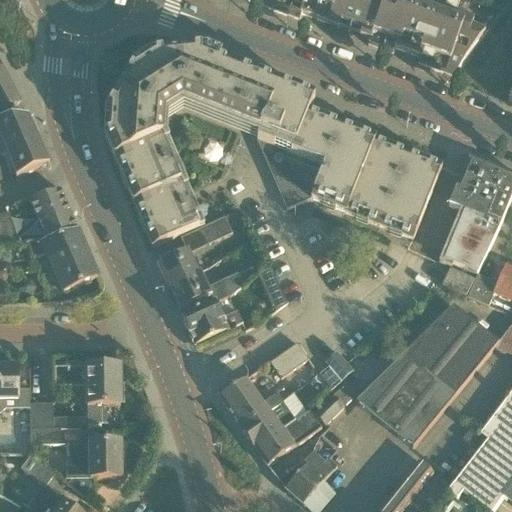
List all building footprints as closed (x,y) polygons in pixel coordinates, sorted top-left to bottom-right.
[(301,15),(352,34),(370,41),(367,47),(393,56),(395,50),(408,55),(425,8),(409,2),(404,0),(251,0),(249,3),(299,22),(301,15)] [(459,0),(409,0),(409,2),(425,8),(453,18),(459,0)] [(418,66),(453,79),(465,62),(489,31),(453,18),(425,8),(408,55),(420,59),(418,66)] [(511,33),(496,22),(453,79),(474,88),(479,81),(486,84),(480,90),(502,99),(511,85),(511,33)] [(358,215),(369,220),(367,224),(389,233),(391,229),(402,233),(400,237),(412,242),(441,169),(429,165),(428,169),(416,165),(418,160),(396,151),(394,156),(383,151),(385,147),(364,138),(362,143),(351,139),(353,134),(330,125),(329,130),(318,125),(319,121),(290,109),(296,94),(264,82),(262,86),(249,81),(250,76),(200,57),(200,52),(149,57),(150,62),(137,70),(133,67),(104,115),(109,118),(109,137),(105,139),(121,176),(125,174),(131,187),(126,189),(140,220),(144,218),(150,231),(145,233),(152,249),(199,229),(161,141),(157,142),(156,139),(161,137),(162,121),(158,120),(158,115),(163,112),(165,115),(179,106),(177,103),(182,100),(187,102),(185,106),(259,135),(256,143),(290,156),(276,190),(286,213),(311,202),(322,206),(324,202),(335,206),(334,211),(356,219),(358,215)] [(0,112),(7,111),(20,104),(0,65),(0,112)] [(18,180),(49,167),(27,119),(0,122),(0,158),(8,157),(18,180)] [(479,277),(498,233),(511,198),(511,175),(501,171),(499,176),(466,163),(447,206),(462,213),(443,263),(479,277)] [(30,202),(46,242),(77,233),(60,193),(30,202)] [(0,217),(0,247),(17,244),(8,216),(0,217)] [(205,228),(199,231),(207,247),(232,236),(226,224),(224,219),(205,228)] [(77,233),(46,242),(25,244),(34,260),(45,255),(63,294),(97,280),(77,233)] [(197,275),(187,256),(186,253),(156,267),(167,291),(169,290),(197,275)] [(498,285),(479,277),(471,300),(490,308),(495,297),(511,304),(511,268),(506,267),(498,285)] [(247,272),(238,276),(243,288),(252,282),(256,279),(252,270),(247,272)] [(473,283),(449,271),(441,288),(465,299),(473,283)] [(180,312),(210,298),(207,290),(199,274),(197,275),(169,290),(180,312)] [(243,288),(238,276),(237,276),(227,281),(234,295),(243,288)] [(215,305),(181,321),(190,340),(194,338),(196,342),(194,342),(193,343),(193,344),(193,346),(194,347),(195,347),(197,347),(199,347),(199,348),(201,347),(201,346),(242,326),(237,314),(223,321),(215,305)] [(412,451),(494,352),(498,346),(453,310),(355,405),(412,451)] [(511,327),(498,346),(494,352),(511,358),(511,327)] [(297,346),(269,365),(280,382),(308,362),(297,346)] [(318,377),(331,393),(353,374),(337,354),(324,365),(328,369),(318,377)] [(0,369),(0,402),(29,402),(29,392),(17,392),(17,369),(0,369)] [(87,409),(86,420),(52,421),(52,407),(29,408),(29,411),(30,433),(60,433),(87,432),(86,426),(106,426),(106,408),(120,408),(119,369),(55,370),(55,390),(87,389),(87,409)] [(263,406),(246,381),(218,401),(240,431),(267,413),(269,416),(283,406),(277,396),(263,406)] [(332,397),(313,415),(325,428),(345,410),(343,409),(354,399),(343,388),(333,398),(332,397)] [(492,511),(501,500),(502,501),(511,487),(511,394),(479,438),(486,443),(478,454),(448,494),(457,501),(462,493),(486,511),(492,511)] [(267,413),(240,431),(254,451),(295,422),(283,406),(269,416),(267,413)] [(295,422),(254,451),(267,470),(321,431),(308,414),(295,423),(295,422)] [(486,443),(479,438),(469,430),(461,441),(478,454),(486,443)] [(60,447),(60,433),(30,433),(30,448),(60,447)] [(67,487),(87,502),(90,481),(121,481),(120,479),(120,445),(89,445),(89,447),(65,447),(66,482),(72,482),(67,487)] [(284,492),(306,511),(320,511),(335,496),(322,485),(336,469),(327,461),(324,465),(312,455),(303,465),(305,468),(284,492)] [(54,477),(30,458),(20,471),(44,490),(54,477)] [(418,465),(379,511),(403,511),(432,476),(418,465)] [(511,487),(502,501),(511,507),(511,487)] [(41,505),(35,511),(73,511),(71,510),(73,507),(52,491),(41,505)]
